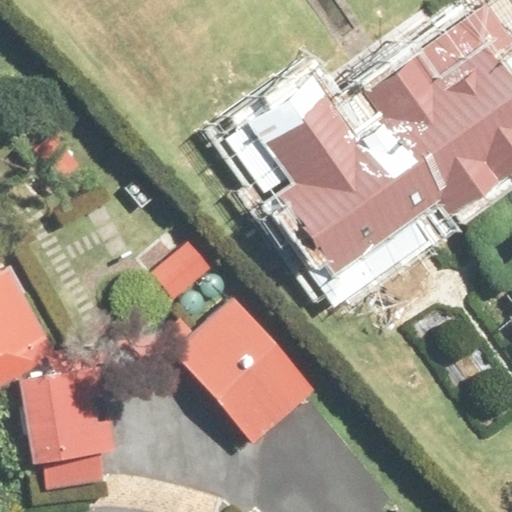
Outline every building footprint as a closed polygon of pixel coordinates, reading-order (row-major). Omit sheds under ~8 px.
[(265,167),(337,264),(433,192),(474,246),(511,217),(511,201),(491,173),(511,157),(511,57),(476,9),(351,103),(328,73),(283,106),(306,137),(265,167)] [(217,275),(184,234),(145,266),(178,307),(217,275)] [(0,376),(8,372),(23,449),(37,446),(40,481),(100,474),(95,445),(107,443),(94,336),(47,346),(9,258),(0,262),(0,376)] [(225,288),(165,339),(244,430),(304,379),(225,288)] [(418,511),(397,489),(372,511),(418,511)]
